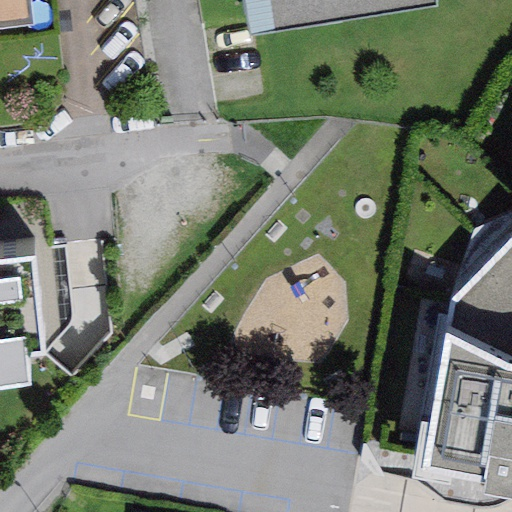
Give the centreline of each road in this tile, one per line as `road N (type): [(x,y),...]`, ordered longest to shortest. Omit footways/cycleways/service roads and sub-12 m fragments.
road 1 (unknown): [(105,393),(136,413),(396,489)]
road 2 (residential): [(0,158),(216,129)]
road 3 (residential): [(0,511),(105,393)]
